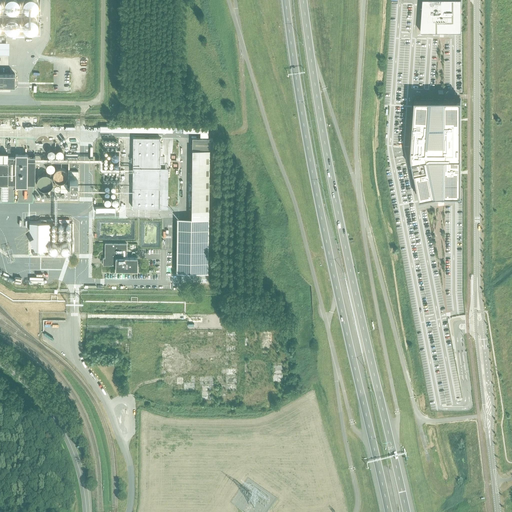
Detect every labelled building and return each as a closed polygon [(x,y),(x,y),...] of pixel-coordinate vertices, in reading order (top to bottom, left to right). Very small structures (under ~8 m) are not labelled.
[(461,0),(422,0),(420,32),(461,32),(461,0)] [(12,28),(17,28),(24,25),(24,19),(28,20),(28,22),(31,29),(34,29),(42,26),(43,19),(40,13),(34,13),(26,16),(24,16),(23,13),(15,13),(8,16),(10,22),(12,28)] [(0,85),(15,86),(15,74),(0,74),(0,85)] [(412,147),(411,149),(412,156),(413,163),(416,177),(420,199),(427,198),(430,197),(436,196),(452,196),(453,196),(461,196),(461,187),(461,170),(461,156),(461,122),(461,99),(444,99),(439,99),(426,99),(422,99),(415,99),(414,105),(413,120),(412,134),(412,141),(412,147)] [(211,125),(103,122),(103,128),(175,129),(174,130),(211,131),(211,125)] [(161,208),(169,208),(169,168),(169,148),(161,147),(161,137),(134,137),(133,208),(161,208)] [(209,218),(209,149),(212,149),(212,141),(192,141),(192,149),(194,149),(193,218),(179,217),(179,218),(178,272),(208,273),(209,218)] [(52,155),(52,154),(52,153),(51,152),(50,151),(49,150),(48,149),(47,149),(45,150),(44,151),(43,152),(42,153),(42,154),(42,155),(43,156),(44,157),(45,158),(47,159),(49,158),(50,157),(51,156),(52,155)] [(62,155),(62,154),(62,153),(62,152),(61,151),(60,150),(59,149),(57,149),(56,150),(55,150),(54,151),(53,152),(53,153),(53,154),(53,155),(53,156),(54,157),(56,158),(58,159),(59,158),(61,157),(62,156),(62,155)] [(15,184),(16,157),(8,157),(8,154),(0,153),(0,184),(8,185),(8,184),(15,184)] [(28,184),(28,157),(16,157),(15,184),(28,184)] [(35,184),(36,157),(28,157),(28,184),(33,184),(35,184)] [(67,177),(67,175),(67,174),(66,173),(66,172),(65,171),(63,170),(62,169),(61,169),(59,169),(58,169),(57,170),(56,171),(55,171),(54,173),(54,174),(54,175),(54,176),(54,178),(55,179),(56,180),(57,181),(59,182),(60,182),(61,182),(62,181),(63,181),(65,180),(65,179),(66,178),(67,177)] [(52,186),(53,185),(52,183),(52,182),(51,180),(50,179),(49,178),(48,178),(47,177),(45,177),(44,177),(42,177),(40,178),(39,179),(38,180),(37,182),(37,183),(37,185),(37,186),(37,188),(38,189),(39,190),(40,191),(42,192),(44,193),(45,193),(47,192),(49,191),(50,190),(51,189),(52,188),(52,186)] [(71,180),(71,185),(70,185),(70,193),(79,193),(79,185),(79,180),(71,180)] [(115,270),(137,271),(137,258),(127,258),(127,243),(105,243),(105,257),(103,257),(103,265),(115,265),(115,270)] [(204,275),(179,275),(179,283),(204,283),(204,275)]
